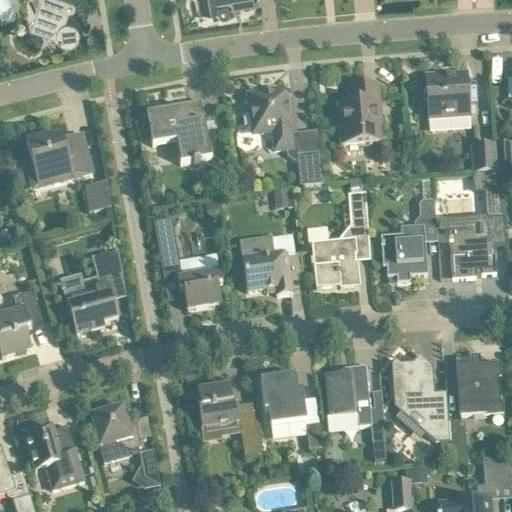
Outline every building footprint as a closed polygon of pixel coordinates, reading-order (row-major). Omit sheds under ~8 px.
[(9,0),(0,0),(0,22),(15,18),(9,0)] [(28,0),(34,12),(29,25),(42,29),(47,41),(56,37),(57,38),(58,39),(60,40),(61,41),(63,42),(66,42),(68,42),(70,42),(72,41),(73,41),(74,40),(76,38),(77,37),(79,35),(79,34),(80,32),(80,30),(80,29),(80,27),(80,25),(79,23),(77,21),(75,19),(73,17),(72,17),(66,15),(68,7),(70,7),(72,7),(72,6),(73,6),(74,4),(75,3),(75,2),(75,1),(74,0),(28,0)] [(197,0),(199,8),(217,4),(218,8),(218,9),(219,9),(219,10),(220,11),(221,12),(222,12),(224,12),(226,11),(227,10),(227,9),(228,8),(228,7),(228,6),(234,5),(253,1),(253,0),(197,0)] [(454,81),(426,83),(426,94),(427,103),(428,121),(429,130),(433,133),(446,132),(450,128),(449,120),(470,118),(469,96),(467,76),(453,77),(454,81)] [(348,89),(349,100),(350,104),(338,105),(340,125),(341,148),(381,144),(380,128),(382,128),(380,106),(378,86),(348,89)] [(276,153),(293,151),(291,134),(294,133),(289,100),(279,92),(269,93),(269,95),(248,97),(252,128),(262,136),(273,135),(276,153)] [(166,114),(147,117),(152,149),(172,145),(176,144),(182,143),(186,165),(211,161),(204,123),(201,103),(175,108),(176,112),(166,114)] [(44,138),(26,143),(30,161),(26,162),(31,181),(34,191),(53,186),(73,181),(92,175),(82,136),(46,146),(44,138)] [(501,174),(511,173),(511,158),(511,145),(495,146),(497,175),(500,174),(501,174)] [(479,147),(471,148),(474,176),(497,175),(495,146),(479,147)] [(300,189),(323,187),(319,153),(297,156),(300,189)] [(497,175),(474,176),(474,185),(485,192),(484,193),(486,219),(490,222),(504,221),(501,174),(500,174),(497,175)] [(106,186),(104,186),(89,189),(94,215),(111,212),(106,186)] [(364,196),(348,197),(350,229),(350,231),(354,235),(367,234),(364,196)] [(423,203),(419,207),(420,219),(424,223),(436,222),(434,202),(423,203)] [(153,224),(163,279),(181,276),(171,221),(153,224)] [(401,238),(381,240),(382,250),(383,270),(387,270),(387,280),(397,280),(397,286),(411,285),(410,279),(428,278),(427,271),(425,246),(424,229),(413,230),(401,230),(401,238)] [(469,233),(449,235),(451,262),(452,282),(476,281),(476,279),(476,275),(482,274),(482,278),(496,277),(495,267),(495,257),(494,244),(494,242),(493,230),(487,230),(468,231),(469,233)] [(272,239),(240,244),(243,262),(244,275),(247,295),(276,291),(277,299),(293,297),(291,284),(291,282),(290,277),(287,256),(274,257),(272,240),(272,239)] [(313,260),(311,260),(312,270),(314,269),(314,271),(316,291),(340,289),(340,291),(360,289),(359,277),(358,269),(358,264),(355,264),(354,257),(357,256),(355,241),(339,243),(328,244),(312,246),(313,260)] [(92,291),(65,298),(68,308),(71,320),(77,339),(104,332),(104,331),(104,329),(103,327),(104,327),(110,325),(118,323),(116,314),(114,307),(106,281),(122,277),(118,253),(104,257),(92,260),(100,289),(92,291)] [(182,280),(177,281),(180,296),(185,301),(185,302),(187,314),(222,308),(220,299),(218,290),(222,289),(220,273),(219,273),(216,257),(201,259),(204,276),(182,280)] [(12,299),(16,312),(0,317),(0,340),(0,356),(1,361),(32,352),(27,335),(45,329),(36,292),(12,299)] [(474,369),(473,361),(456,362),(460,418),(488,416),(487,408),(501,407),(499,387),(498,367),(474,369)] [(395,409),(400,414),(435,412),(432,369),(427,364),(401,366),(396,362),(392,367),(393,387),(395,409)] [(371,429),(372,429),(370,412),(368,389),(366,369),(348,371),(348,375),(326,378),(330,419),(333,419),(337,421),(341,422),(345,423),(350,423),(354,423),(358,423),(359,430),(371,429)] [(271,429),(287,427),(307,424),(305,412),(302,392),(298,393),(296,377),(261,382),(263,402),(265,414),(269,413),(271,429)] [(229,388),(198,393),(200,405),(201,413),(199,413),(202,431),(222,428),(240,425),(238,410),(237,407),(232,408),(229,388)] [(104,414),(91,418),(94,430),(96,437),(100,451),(104,466),(132,458),(131,454),(138,452),(143,450),(141,442),(136,423),(128,425),(125,423),(122,413),(124,410),(122,409),(121,412),(110,415),(107,413),(104,414)] [(376,412),(370,412),(372,429),(371,429),(374,460),(375,461),(381,467),(388,466),(388,460),(386,445),(385,433),(384,411),(376,412)] [(428,416),(424,421),(425,436),(436,445),(440,445),(441,458),(451,457),(450,444),(449,425),(448,415),(428,416)] [(467,464),(464,423),(449,425),(450,444),(451,457),(451,465),(467,464)] [(309,452),(322,451),(320,427),(306,428),(309,452)] [(36,475),(46,472),(53,493),(84,484),(74,450),(59,454),(52,429),(24,438),(36,475)] [(257,432),(241,434),(242,437),(245,460),(261,458),(257,432)] [(0,497),(4,496),(15,492),(11,478),(1,448),(0,448),(0,497)] [(159,489),(153,454),(139,456),(143,481),(159,489)] [(481,503),(439,506),(439,510),(439,511),(491,511),(490,503),(490,495),(511,493),(511,467),(511,460),(483,462),(483,469),(487,468),(488,489),(480,490),(481,503)] [(429,485),(429,468),(413,468),(413,486),(429,485)] [(390,511),(412,511),(410,483),(389,485),(390,511)] [(167,511),(172,511),(169,493),(161,495),(164,511),(167,511)] [(34,511),(30,498),(13,504),(15,511),(34,511)]
